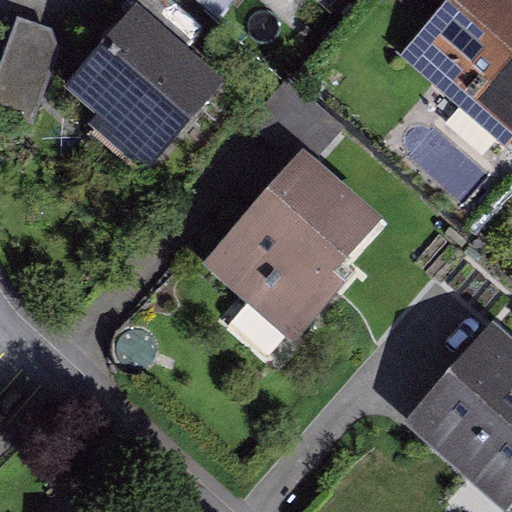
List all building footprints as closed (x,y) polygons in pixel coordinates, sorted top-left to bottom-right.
[(511,133),(511,0),(443,0),(400,50),(505,141),(511,133)] [(230,78),(145,3),(75,81),(160,156),(230,78)] [(384,213),(303,146),(204,264),(240,294),(248,314),(266,318),(281,318),(299,333),(356,265),(347,257),(384,213)] [(511,323),(496,311),(414,415),(511,492),(511,323)] [(100,511),(78,491),(57,511),(100,511)]
